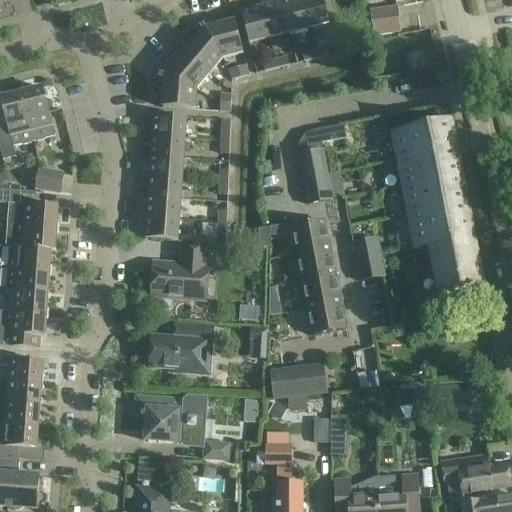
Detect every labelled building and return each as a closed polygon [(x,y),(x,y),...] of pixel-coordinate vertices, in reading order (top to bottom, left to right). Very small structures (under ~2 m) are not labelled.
[(310,30),(302,0),(293,0),(282,3),(290,35),(310,30)] [(302,0),(310,30),(330,25),(323,0),(302,0)] [(262,8),(269,40),(290,35),(282,3),(262,8)] [(241,13),(246,32),(250,45),(269,40),(262,8),(241,13)] [(371,13),(375,38),(401,34),(397,8),(371,13)] [(163,109),(183,110),(195,111),(196,91),(223,60),(243,55),(240,42),(235,23),(213,28),(208,21),(194,29),(199,37),(171,71),(163,68),(156,83),(165,86),(163,109)] [(315,52),(317,60),(329,57),(327,49),(315,52)] [(302,55),(305,63),(317,60),(315,52),(302,55)] [(275,61),(277,70),(290,67),(288,58),(275,61)] [(277,70),(275,61),(263,65),(265,73),(277,70)] [(230,71),(232,81),(249,77),(246,67),(230,71)] [(227,81),(222,86),(228,91),(232,86),(227,81)] [(22,94),(34,144),(38,144),(45,142),(47,141),(56,138),(43,89),(22,94)] [(7,126),(0,127),(0,146),(1,152),(14,149),(22,146),(25,147),(31,146),(33,144),(34,144),(22,94),(0,100),(7,126)] [(231,114),(232,97),(221,96),(220,113),(231,114)] [(154,117),(153,137),(186,140),(187,119),(154,117)] [(398,162),(458,150),(452,121),(393,133),(398,162)] [(222,130),(221,143),(230,143),(231,130),(231,122),(222,122),(222,130)] [(151,158),(184,160),(186,140),(153,137),(151,158)] [(230,156),(230,143),(221,143),(221,155),(230,156)] [(404,189),(463,177),(458,150),(398,162),(404,189)] [(324,152),(299,157),(308,206),(333,201),(324,152)] [(151,158),(150,178),(183,181),(184,160),(151,158)] [(37,190),(40,191),(60,195),(63,181),(51,179),(52,173),(40,171),(37,190)] [(220,171),(220,184),(229,184),(229,172),(220,171)] [(409,216),(469,205),(463,177),(404,189),(409,216)] [(148,199),(181,201),(183,181),(150,178),(148,199)] [(228,197),(229,184),(220,184),(219,196),(228,197)] [(23,228),(57,230),(59,208),(39,206),(20,205),(21,193),(0,191),(0,204),(8,205),(7,226),(23,226),(23,228)] [(148,199),(147,219),(180,222),(181,201),(148,199)] [(409,216),(414,244),(474,232),(469,205),(409,216)] [(218,225),(227,225),(228,212),(219,212),(218,225)] [(145,240),(165,241),(178,242),(180,222),(147,219),(145,240)] [(293,229),(299,256),(330,250),(325,223),(293,229)] [(227,237),(227,225),(218,225),(218,237),(227,237)] [(23,228),(21,249),(52,252),(55,252),(57,230),(23,228)] [(484,286),(474,232),(414,244),(416,250),(430,247),(440,295),(452,292),(452,293),(473,288),(484,286)] [(378,241),(353,246),(356,258),(381,253),(378,241)] [(9,248),(8,270),(50,273),(52,252),(21,249),(9,248)] [(335,277),(333,263),(330,250),(299,256),(304,283),(335,277)] [(206,252),(202,252),(182,251),(181,266),(154,264),(152,299),(156,299),(155,308),(157,310),(172,311),(173,310),(174,300),(204,303),(206,271),(205,271),(206,252)] [(385,278),(381,253),(356,258),(360,283),(385,278)] [(6,292),(14,292),(48,295),(50,273),(8,270),(6,292)] [(304,283),(309,310),(341,304),(335,277),(304,283)] [(14,292),(13,314),(47,316),(48,295),(14,292)] [(309,310),(314,338),(346,332),(341,304),(309,310)] [(47,316),(13,314),(1,313),(0,325),(0,347),(39,350),(40,338),(45,338),(47,316)] [(178,374),(188,375),(210,376),(211,345),(212,329),(176,326),(175,339),(153,338),(150,370),(178,372),(178,374)] [(268,361),(269,330),(252,330),(251,361),(268,361)] [(8,383),(42,385),(44,363),(9,361),(8,383)] [(270,373),(275,403),(289,401),(306,399),(329,396),(324,366),(321,366),(286,371),(270,373)] [(6,404),(40,407),(42,385),(8,383),(6,404)] [(467,384),(430,388),(431,406),(468,403),(467,384)] [(399,391),(401,409),(425,406),(423,388),(399,391)] [(147,411),(145,440),(145,443),(177,445),(177,442),(181,443),(181,445),(201,446),(204,402),(184,401),(184,403),(180,403),(180,400),(136,398),(135,410),(147,411)] [(246,401),(244,423),(259,425),(261,403),(246,401)] [(274,403),(268,414),(281,421),(287,410),(274,403)] [(39,428),(40,407),(6,404),(4,426),(39,428)] [(332,422),(328,422),(315,422),(314,446),(332,446),(332,422)] [(4,426),(3,445),(0,445),(0,459),(20,461),(20,449),(37,450),(39,428),(4,426)] [(204,462),(230,463),(231,447),(206,445),(204,462)] [(277,465),(277,505),(276,511),(303,511),(303,486),(294,486),(294,447),(268,447),(268,465),(277,465)] [(464,495),(492,491),(511,488),(508,466),(490,469),(488,457),(441,466),(444,487),(449,486),(451,503),(465,501),(464,495)] [(0,507),(37,510),(39,478),(18,476),(20,461),(0,459),(0,507)] [(139,464),(137,483),(168,486),(170,466),(139,464)] [(396,478),(376,479),(377,497),(378,511),(406,511),(406,507),(419,507),(418,487),(417,477),(403,477),(404,486),(397,487),(396,478)] [(349,481),(335,482),(336,492),(337,511),(350,511),(378,511),(377,497),(376,479),(350,490),(349,481)] [(168,511),(169,497),(154,496),(154,491),(138,490),(136,511),(168,511)] [(511,511),(511,496),(461,505),(462,511),(511,511)]
